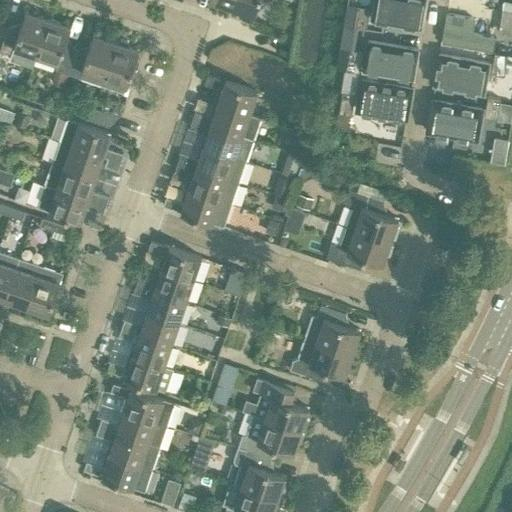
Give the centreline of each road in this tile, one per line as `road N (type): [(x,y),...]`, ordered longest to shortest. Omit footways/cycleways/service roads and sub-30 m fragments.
road 1 (residential): [(134,210),(405,304)]
road 2 (residential): [(511,221),(431,188),(410,155),(437,0)]
road 3 (residential): [(134,210),(189,52),(181,29),(101,0)]
road 4 (tertiary): [(504,299),(385,511)]
road 5 (residential): [(405,304),(371,399),(336,434),(306,511)]
road 6 (tertiary): [(413,511),(511,337)]
road 7 (residential): [(85,344),(134,210)]
road 8 (residential): [(39,477),(85,344)]
